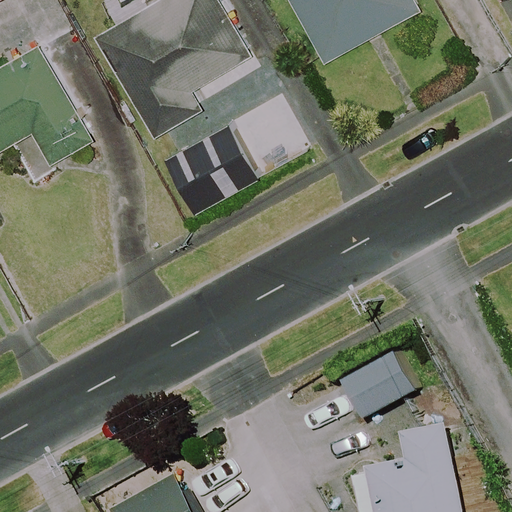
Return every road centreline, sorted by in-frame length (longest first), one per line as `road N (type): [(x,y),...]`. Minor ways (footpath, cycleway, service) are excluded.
road 1 (residential): [(0,443),(511,160)]
road 2 (unknown): [(410,216),(511,409)]
